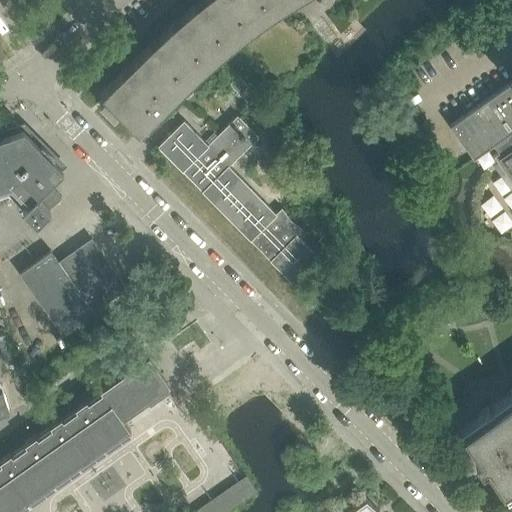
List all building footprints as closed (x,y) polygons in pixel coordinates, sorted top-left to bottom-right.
[(229,48),(251,32),(271,16),(295,1),(294,0),(204,0),(208,4),(199,11),(194,6),(180,17),(185,22),(176,30),(171,25),(158,37),(163,42),(155,51),(149,45),(100,94),(139,133),(161,112),(188,85),(209,66),(229,48)] [(258,95),(238,75),(229,83),(249,103),(258,95)] [(511,80),(478,105),(471,109),(458,119),(456,120),(450,125),(449,125),(456,135),(461,142),(473,158),(492,144),(497,151),(492,154),(511,182),(511,80)] [(275,213),(229,166),(259,136),(238,115),(208,145),(183,120),(170,133),(157,145),(294,284),(320,259),(296,234),(302,229),(302,228),(291,219),(282,207),(281,208),(275,213)] [(0,409),(9,407),(0,381),(0,196),(8,194),(36,221),(49,208),(37,195),(48,184),(63,169),(23,129),(0,136),(0,409)] [(61,196),(48,184),(37,195),(49,208),(61,196)] [(123,290),(90,245),(61,266),(50,250),(19,272),(62,333),(123,290)] [(0,511),(8,511),(128,428),(129,430),(130,429),(121,416),(138,404),(142,408),(167,391),(165,387),(169,384),(148,354),(144,357),(138,350),(113,368),(118,375),(100,388),(102,391),(88,401),(86,398),(75,406),(77,408),(63,418),(61,416),(49,424),(51,426),(37,436),(35,434),(24,442),(26,444),(12,454),(10,452),(0,458),(0,460),(1,462),(0,462),(0,511)] [(511,391),(470,422),(491,451),(486,455),(491,463),(496,459),(511,481),(511,391)] [(376,511),(377,511),(378,511),(366,500),(365,499),(346,511),(376,511)]
